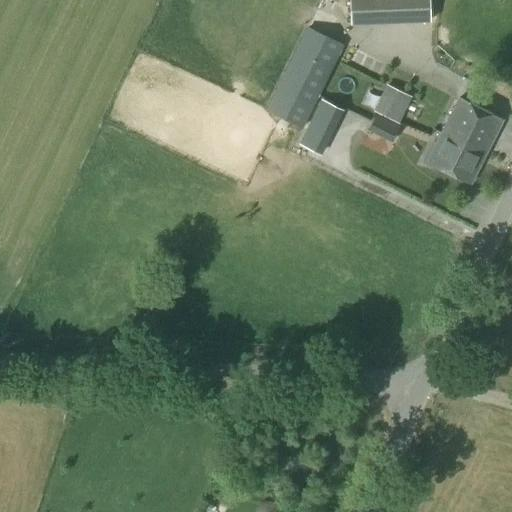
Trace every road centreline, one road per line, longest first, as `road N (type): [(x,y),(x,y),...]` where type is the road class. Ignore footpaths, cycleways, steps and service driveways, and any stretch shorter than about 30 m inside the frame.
road 1 (unclassified): [(423,380),(0,363)]
road 2 (tertiary): [(423,380),(511,191)]
road 3 (tertiary): [(365,511),(423,380)]
